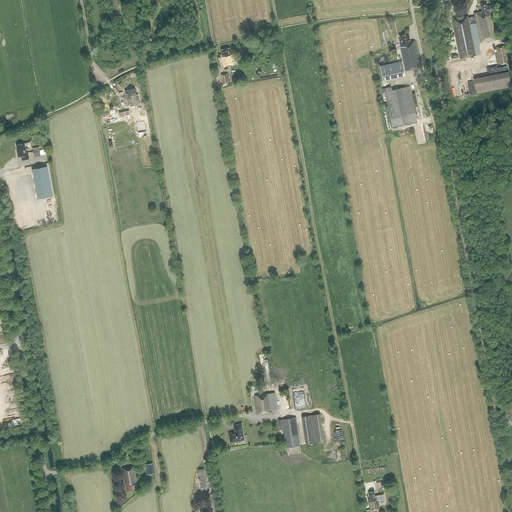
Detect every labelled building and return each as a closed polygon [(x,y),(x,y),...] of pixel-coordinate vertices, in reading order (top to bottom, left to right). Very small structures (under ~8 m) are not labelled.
[(482,12),(475,13),(475,16),(469,18),(469,16),(452,19),(460,59),(476,56),(480,55),(479,48),(480,43),(500,39),(499,32),(495,33),(492,15),(490,15),(490,11),(493,10),(492,5),(487,6),(487,4),(481,5),(482,12)] [(406,71),(421,67),(415,41),(410,42),(409,34),(400,36),(400,39),(399,39),(400,44),(406,71)] [(505,46),(496,48),(499,65),(509,63),(505,46)] [(221,50),(222,54),(217,55),(217,60),(221,59),(221,57),(223,67),(234,65),(232,53),(230,53),(230,48),(221,50)] [(402,61),(380,66),(383,81),(405,76),(402,61)] [(511,87),(508,71),(474,78),(477,94),(511,87)] [(229,83),(227,73),(220,74),(222,84),(229,83)] [(381,93),(384,92),(392,128),(417,122),(409,86),(392,90),(391,87),(381,89),(381,93)] [(136,94),(135,88),(125,90),(127,105),(128,105),(140,103),(138,94),(136,94)] [(131,119),(129,111),(104,116),(106,124),(131,119)] [(27,152),(26,152),(24,143),(16,145),(18,152),(17,152),(18,157),(21,156),(22,160),(29,159),(27,152)] [(47,166),(32,169),(38,199),(52,196),(47,166)] [(257,414),(271,412),(271,410),(277,409),(275,393),(255,396),(257,414)] [(321,413),(303,415),(306,444),(325,441),(321,413)] [(286,448),(300,445),(296,417),(277,420),(279,429),(283,429),(286,448)] [(243,440),(241,424),(234,425),(235,433),(229,434),(231,442),(243,440)] [(145,464),(146,474),(155,473),(153,463),(145,464)] [(131,486),(137,485),(134,467),(121,469),(124,482),(125,482),(126,491),(132,490),(131,486)] [(381,482),(382,489),(390,488),(389,481),(381,482)] [(369,492),(369,495),(370,499),(368,499),(369,501),(370,511),(380,509),(378,498),(375,498),(374,491),(369,492)]
